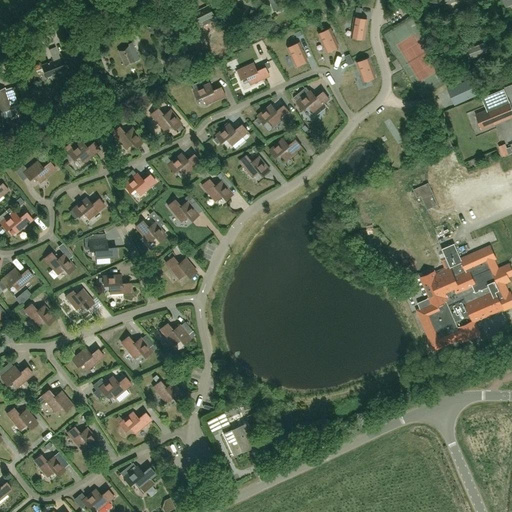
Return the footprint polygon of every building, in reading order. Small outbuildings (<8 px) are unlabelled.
[(285,6),(283,0),(269,0),(274,12),(285,6)] [(456,0),(436,0),(429,3),(433,13),(457,2),(456,0)] [(208,5),(190,14),(197,26),(215,16),(208,5)] [(355,17),(351,37),(364,39),(367,19),(355,17)] [(498,24),(489,28),(492,35),(501,31),(498,24)] [(330,29),(319,34),(327,52),(338,47),(330,29)] [(487,41),(468,49),(471,59),(490,51),(487,41)] [(299,42),(288,48),(296,66),(307,60),(299,42)] [(132,43),(128,44),(128,46),(117,51),(125,67),(140,60),(132,43)] [(369,58),(357,62),(364,81),(375,77),(369,58)] [(41,66),(45,78),(52,75),(53,79),(65,74),(63,71),(64,71),(60,59),(41,66)] [(264,63),(266,67),(258,71),(254,63),(238,70),(242,79),(247,76),(251,84),(270,76),(267,69),(271,67),(268,62),(264,63)] [(470,79),(447,89),(455,105),(478,94),(470,79)] [(214,91),(210,83),(204,86),(202,81),(192,85),(195,90),(194,90),(198,98),(203,96),(207,104),(226,95),(222,87),(214,91)] [(0,112),(12,109),(5,87),(0,89),(0,112)] [(301,99),(297,94),(294,97),(297,102),(303,109),(308,105),(313,112),(329,99),(323,92),(316,97),(311,91),(301,99)] [(511,107),(509,100),(508,101),(487,110),(475,114),(482,130),(511,117),(511,107)] [(277,111),(271,104),(258,116),(259,117),(255,120),(259,124),(263,122),(264,123),(268,119),(274,126),(290,112),(284,105),(277,111)] [(157,108),(150,114),(164,130),(170,124),(174,129),(176,128),(178,131),(183,127),(180,124),(181,123),(170,109),(163,115),(157,108)] [(235,130),(230,124),(216,135),(217,136),(214,139),(218,144),(221,141),(222,142),(227,138),(232,145),(248,132),(242,124),(235,130)] [(119,126),(112,132),(125,148),(132,143),(136,147),(143,141),(132,128),(125,133),(119,126)] [(283,139),(270,150),(276,157),(280,153),(286,160),(302,147),(296,139),(289,145),(283,139)] [(87,147),(81,141),(68,152),(69,153),(65,156),(69,161),(73,158),(74,159),(78,155),(84,162),(100,149),(94,142),(87,147)] [(167,158),(164,161),(168,165),(174,172),(178,168),(184,174),(200,161),(194,154),(187,160),(181,153),(171,162),(167,158)] [(259,156),(253,162),(247,155),(240,161),(253,177),(259,171),(263,176),(270,170),(259,156)] [(20,167),(24,172),(30,179),(34,175),(40,182),(56,169),(50,162),(43,168),(37,161),(27,170),(23,165),(20,167)] [(123,177),(120,180),(124,185),(130,192),(134,188),(140,195),(156,181),(150,174),(143,180),(137,173),(127,182),(123,177)] [(214,186),(209,179),(201,185),(215,201),(222,195),(225,200),(232,194),(221,180),(214,186)] [(0,196),(8,190),(2,183),(0,184),(0,196)] [(428,183),(413,189),(417,197),(421,195),(427,209),(436,205),(431,195),(433,194),(428,183)] [(355,204),(364,201),(362,194),(354,197),(355,204)] [(92,204),(86,197),(73,209),(78,216),(83,212),(89,219),(105,205),(99,198),(92,204)] [(181,206),(175,199),(168,205),(181,221),(188,216),(191,220),(199,214),(190,204),(195,200),(192,197),(187,201),(181,206)] [(10,214),(0,223),(6,230),(11,226),(16,233),(32,219),(26,212),(19,218),(14,211),(14,212),(10,207),(7,210),(10,214)] [(164,223),(159,218),(148,227),(142,220),(135,226),(149,242),(155,236),(159,241),(166,235),(159,227),(164,223)] [(89,246),(89,250),(96,249),(96,258),(117,256),(116,248),(107,248),(107,239),(94,240),(94,234),(93,234),(84,238),(85,247),(89,246)] [(480,333),(474,321),(503,308),(504,310),(511,306),(511,294),(511,292),(509,293),(504,283),(510,280),(510,279),(509,276),(511,274),(511,268),(510,263),(498,269),(494,259),(496,258),(491,245),(461,258),(454,243),(442,249),(445,257),(441,259),(444,267),(440,269),(441,272),(423,280),(430,297),(418,303),(420,309),(418,310),(435,349),(462,337),(464,341),(480,333)] [(170,258),(166,262),(179,278),(186,273),(189,277),(196,271),(185,258),(178,263),(173,256),(175,255),(172,251),(167,255),(170,258)] [(57,259),(51,252),(44,258),(57,274),(64,268),(68,273),(75,267),(64,253),(57,259)] [(20,275),(15,268),(1,280),(7,287),(12,283),(17,289),(33,276),(27,269),(20,275)] [(103,277),(99,278),(99,284),(103,283),(103,285),(109,285),(110,293),(131,292),(130,283),(121,283),(121,275),(103,276),(103,277)] [(72,290),(65,296),(76,309),(83,304),(87,308),(94,302),(82,289),(76,294),(72,290)] [(31,303),(24,309),(23,307),(19,310),(23,315),(26,312),(38,325),(44,320),(48,324),(55,318),(44,305),(37,310),(31,303)] [(167,323),(160,329),(173,345),(180,339),(184,344),(191,338),(195,334),(192,331),(188,335),(179,325),(173,330),(167,323)] [(128,336),(121,342),(134,358),(141,352),(145,357),(152,351),(156,347),(154,344),(149,348),(141,337),(134,343),(128,336)] [(91,354),(86,348),(72,359),(78,366),(82,362),(88,369),(104,356),(98,349),(91,354)] [(0,370),(0,375),(1,377),(7,384),(11,380),(17,387),(33,374),(27,367),(20,372),(14,366),(4,374),(0,370)] [(118,383),(113,376),(96,390),(100,394),(103,392),(105,395),(110,391),(115,398),(131,384),(125,377),(118,383)] [(166,388),(160,381),(153,387),(166,402),(173,397),(177,401),(184,395),(172,382),(166,388)] [(49,390),(41,396),(55,411),(61,406),(65,411),(72,405),(61,391),(54,397),(49,390)] [(20,414),(14,407),(7,413),(11,419),(20,429),(22,427),(27,424),(30,428),(38,422),(26,409),(20,414)] [(133,412),(123,420),(119,416),(115,418),(125,430),(130,426),(135,433),(151,420),(145,412),(138,418),(133,412)] [(222,428),(230,425),(224,413),(217,416),(222,428)] [(80,433),(74,426),(67,432),(80,448),(87,443),(91,447),(98,441),(87,428),(80,433)] [(233,430),(223,434),(234,456),(256,445),(247,426),(234,432),(233,430)] [(47,461),(41,454),(34,460),(47,476),(54,471),(58,475),(65,469),(54,456),(47,461)] [(123,470),(120,473),(124,477),(129,485),(134,481),(140,487),(156,474),(150,467),(143,473),(137,466),(127,475),(123,470)] [(0,498),(12,489),(6,482),(0,487),(0,498)] [(82,493),(78,495),(82,500),(88,507),(92,503),(98,510),(114,497),(108,490),(101,495),(95,489),(85,497),(82,493)]
